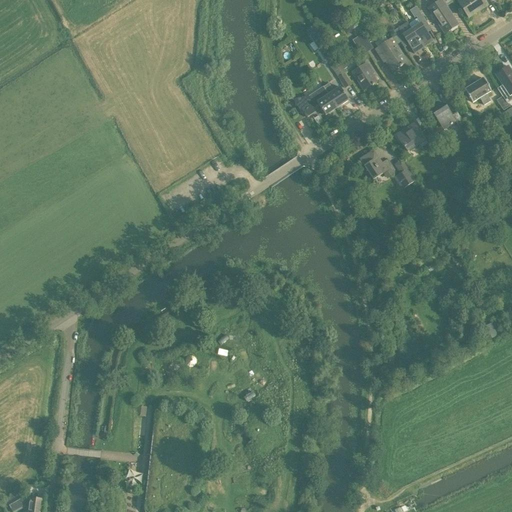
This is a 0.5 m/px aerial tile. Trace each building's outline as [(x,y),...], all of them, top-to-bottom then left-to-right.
[(445,34),(459,26),(441,0),(428,9),(445,34)] [(469,19),(488,6),(483,0),(460,0),(458,2),(469,19)] [(410,24),(409,25),(424,48),(433,42),(424,29),(428,26),(416,7),(410,11),(416,20),(410,24)] [(408,23),(399,29),(394,32),(397,36),(402,43),(406,41),(415,54),(424,48),(409,25),(408,23)] [(363,34),(357,37),(367,53),(373,49),(363,34)] [(397,36),(392,40),(396,47),(402,43),(397,36)] [(367,53),(357,37),(352,41),(362,56),(367,53)] [(393,71),(407,63),(396,47),(392,40),(376,50),(385,63),(387,62),(393,71)] [(338,62),(344,70),(347,68),(342,60),(338,62)] [(344,70),(338,62),(331,67),(339,78),(345,89),(351,85),(344,74),(346,73),(344,70)] [(364,91),(378,82),(372,73),(373,72),(368,63),(352,73),(364,91)] [(511,73),(508,68),(496,76),(502,86),(497,89),(502,98),(507,104),(511,100),(511,99),(509,96),(511,94),(511,73)] [(487,95),(491,92),(483,79),(465,90),(473,103),(480,99),(484,106),(491,102),(487,95)] [(315,88),(317,92),(303,101),(310,111),(319,105),(326,116),(336,109),(323,88),(321,84),(315,88)] [(329,84),(323,88),(336,109),(349,101),(340,88),(334,91),(329,84)] [(507,104),(502,98),(497,101),(504,111),(509,108),(507,104)] [(462,134),(468,130),(457,112),(452,115),(445,104),(432,112),(443,131),(456,123),(462,134)] [(425,153),(429,150),(437,145),(427,129),(421,133),(415,124),(397,135),(408,152),(420,145),(425,153)] [(391,177),(397,173),(388,160),(383,164),(376,153),(370,156),(369,154),(360,160),(373,180),(387,171),(391,177)] [(415,182),(402,161),(394,165),(400,174),(394,179),(401,190),(415,182)] [(466,248),(460,252),(465,259),(471,255),(466,248)] [(459,257),(453,261),(458,268),(464,265),(459,257)] [(486,342),(498,336),(492,324),(480,330),(486,342)] [(154,415),(151,450),(145,505),(145,507),(145,508),(146,511),(145,511),(149,511),(149,505),(161,506),(162,495),(181,497),(188,430),(173,429),(174,417),(157,415),(160,406),(158,405),(156,407),(155,410),(154,412),(154,415)] [(243,430),(239,436),(240,436),(246,433),(252,440),(247,446),(248,446),(254,443),(266,434),(255,420),(243,430)] [(272,498),(273,488),(261,487),(261,497),(272,498)] [(17,492),(15,494),(3,500),(7,507),(10,505),(12,508),(13,511),(17,511),(26,507),(17,492)] [(41,510),(42,499),(30,498),(28,511),(41,511),(42,511),(41,510)]
